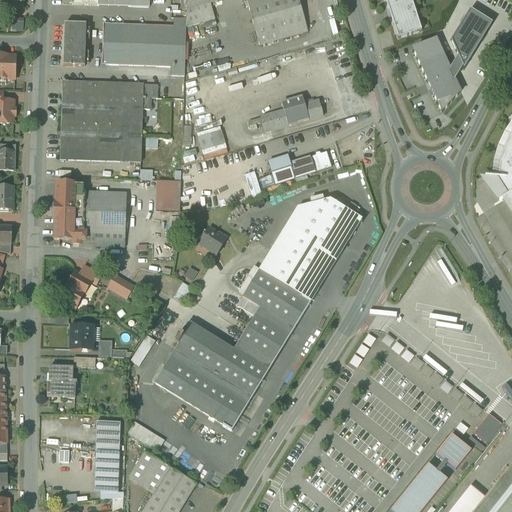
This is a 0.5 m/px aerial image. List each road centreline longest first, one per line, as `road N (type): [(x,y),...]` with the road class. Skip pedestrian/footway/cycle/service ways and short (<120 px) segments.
road 1 (tertiary): [(231,511),(350,323),(405,208)]
road 2 (residential): [(41,44),(31,318)]
road 3 (residential): [(31,318),(31,511)]
road 4 (tertiary): [(352,0),(405,167)]
road 5 (unknown): [(33,239),(98,245),(164,293)]
road 6 (tertiary): [(441,164),(511,54)]
road 7 (tertiary): [(446,208),(511,314)]
